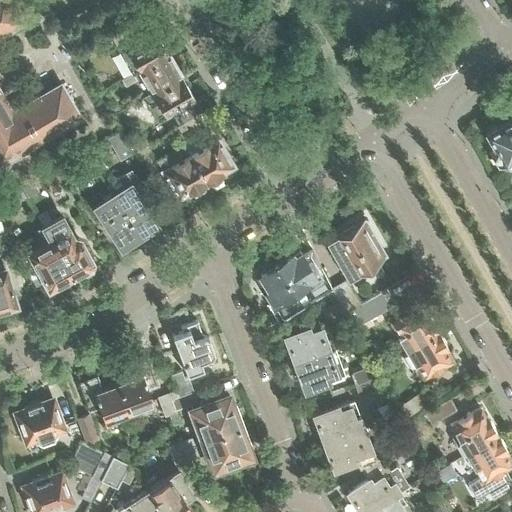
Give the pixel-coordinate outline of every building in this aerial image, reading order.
[(0,0),(0,163),(79,117),(61,85),(42,96),(40,94),(31,99),(32,101),(12,113),(9,108),(6,104),(3,98),(5,97),(0,89),(0,88),(0,35),(24,21),(11,0),(0,0)] [(116,45),(147,27),(140,15),(109,33),(116,45)] [(133,74),(139,71),(168,54),(169,54),(155,31),(120,51),(133,74)] [(181,76),(168,54),(139,71),(151,93),(181,76)] [(126,86),(137,80),(133,74),(123,81),(126,86)] [(194,99),(181,76),(151,93),(142,99),(141,102),(144,107),(147,108),(149,106),(157,120),(194,99)] [(511,118),(500,125),(500,124),(486,132),(496,150),(495,150),(495,151),(492,157),(496,164),(503,164),(503,165),(511,159),(511,118)] [(179,134),(187,128),(184,123),(176,128),(179,134)] [(231,132),(227,123),(220,127),(224,136),(231,132)] [(134,151),(157,138),(150,126),(127,139),(134,151)] [(233,166),(221,145),(213,130),(212,131),(199,139),(197,137),(194,136),(183,142),(206,182),(209,180),(211,184),(222,177),(220,174),(224,172),(224,171),(233,166)] [(133,152),(120,131),(108,138),(121,159),(133,152)] [(206,182),(183,142),(183,143),(184,145),(157,162),(178,198),(187,192),(188,193),(192,191),(193,194),(204,188),(202,184),(206,182)] [(158,173),(150,159),(151,159),(148,153),(151,152),(147,145),(134,152),(149,179),(158,173)] [(67,176),(60,164),(52,168),(59,180),(67,176)] [(42,189),(36,180),(23,188),(29,197),(42,189)] [(156,224),(130,184),(113,195),(139,235),(156,224)] [(26,197),(21,188),(8,195),(13,205),(26,197)] [(139,235),(113,195),(95,206),(121,247),(139,235)] [(92,261),(79,239),(76,238),(74,240),(60,217),(51,222),(45,211),(36,216),(43,227),(72,275),(83,269),(85,270),(90,268),(92,261)] [(384,258),(378,247),(363,221),(341,233),(340,233),(328,240),(350,278),(384,258)] [(72,275),(43,227),(35,232),(43,245),(28,253),(34,264),(26,269),(36,287),(45,282),(48,288),(72,275)] [(16,256),(6,232),(0,234),(0,257),(1,261),(3,260),(16,256)] [(305,280),(324,268),(312,248),(312,249),(302,255),(299,251),(274,267),(293,296),(302,290),(308,286),(305,280)] [(14,297),(4,267),(5,267),(3,260),(1,261),(0,257),(0,308),(16,304),(14,297)] [(293,296),(274,267),(272,264),(261,271),(263,274),(261,275),(271,291),(266,294),(272,303),(269,305),(273,312),(276,310),(283,320),(310,303),(302,290),(293,296)] [(361,303),(349,283),(348,284),(346,280),(335,286),(332,289),(333,290),(346,313),(361,303)] [(346,313),(333,290),(327,293),(333,303),(322,307),(326,320),(346,313)] [(352,325),(376,312),(369,299),(361,303),(346,313),(352,325)] [(436,328),(435,325),(432,320),(430,318),(428,313),(427,314),(421,304),(391,322),(399,336),(397,337),(405,351),(438,332),(436,328)] [(214,352),(209,338),(203,335),(197,321),(181,327),(183,332),(172,336),(187,375),(203,368),(201,362),(212,357),(214,352)] [(333,349),(325,328),(309,334),(307,328),(284,336),(295,363),(333,349)] [(454,361),(448,351),(449,350),(447,346),(446,343),(443,338),(441,336),(438,332),(405,351),(414,366),(416,365),(424,378),(454,361)] [(335,372),(331,362),(337,360),(333,349),(295,363),(304,389),(326,381),(324,376),(335,372)] [(148,388),(156,384),(147,360),(132,366),(136,376),(120,382),(131,413),(133,413),(137,414),(143,412),(144,409),(154,405),(148,388)] [(375,378),(372,370),(370,366),(352,372),(353,373),(351,374),(355,384),(356,383),(357,385),(375,378)] [(194,390),(188,377),(185,378),(182,370),(171,374),(176,389),(179,396),(194,390)] [(379,388),(375,378),(357,385),(356,385),(359,395),(379,388)] [(131,413),(120,382),(100,389),(96,379),(81,384),(90,409),(99,406),(105,423),(114,420),(118,421),(125,419),(126,415),(131,413)] [(180,421),(176,410),(172,399),(179,396),(176,389),(158,396),(165,416),(170,415),(173,423),(180,421)] [(194,390),(179,396),(172,399),(176,410),(198,402),(194,390)] [(406,418),(431,401),(424,390),(398,407),(406,418)] [(241,424),(234,406),(232,407),(228,396),(191,409),(202,438),(241,424)] [(459,408),(453,396),(432,408),(438,420),(459,408)] [(64,429),(58,414),(53,399),(44,402),(43,400),(23,407),(24,410),(16,413),(21,428),(20,433),(22,439),(27,442),(36,438),(37,440),(42,442),(52,439),(53,435),(52,433),(64,429)] [(323,441),(364,427),(353,400),(314,415),(323,441)] [(496,432),(495,429),(492,423),(490,421),(487,417),(486,418),(481,408),(450,425),(458,439),(456,440),(464,454),(498,435),(496,432)] [(96,437),(88,414),(76,418),(85,441),(96,437)] [(250,455),(245,443),(248,443),(241,424),(202,438),(213,468),(250,455)] [(382,459),(376,445),(371,447),(364,427),(323,441),(333,468),(355,460),(360,470),(362,469),(381,461),(383,460),(382,459)] [(503,471),(511,465),(511,461),(508,454),(509,454),(506,450),(505,447),(502,441),(500,439),(498,435),(464,454),(472,468),(474,467),(479,476),(468,483),(476,498),(488,491),(492,498),(511,487),(511,481),(508,474),(506,476),(503,471)] [(196,447),(194,442),(192,437),(182,441),(186,451),(196,447)] [(190,461),(186,451),(182,441),(181,438),(170,442),(179,465),(190,461)] [(400,449),(410,443),(407,439),(397,445),(400,449)] [(96,467),(104,451),(82,441),(74,456),(79,458),(96,467)] [(415,452),(410,443),(400,449),(405,457),(415,452)] [(200,458),(196,447),(186,451),(190,461),(200,458)] [(101,479),(113,455),(104,451),(96,467),(92,475),(101,479)] [(117,488),(122,479),(125,471),(129,464),(113,455),(101,479),(117,488)] [(92,475),(96,467),(79,458),(75,466),(92,475)] [(439,468),(434,459),(425,464),(430,473),(439,468)] [(368,511),(397,493),(392,484),(393,483),(387,473),(390,471),(383,460),(381,461),(362,469),(368,479),(348,492),(361,511),(368,511)] [(133,475),(137,467),(129,464),(125,471),(133,475)] [(444,478),(439,470),(431,475),(436,484),(444,478)] [(129,483),(133,475),(125,471),(122,479),(129,483)] [(193,511),(184,498),(192,493),(177,471),(149,490),(163,511),(193,511)] [(70,502),(59,473),(50,476),(50,474),(31,480),(32,483),(23,486),(29,502),(28,506),(29,511),(59,511),(62,509),(61,506),(70,502)] [(163,511),(149,490),(118,510),(119,511),(163,511)] [(411,511),(399,492),(397,493),(368,511),(411,511)] [(436,511),(446,506),(440,497),(429,504),(433,511),(436,511)]
